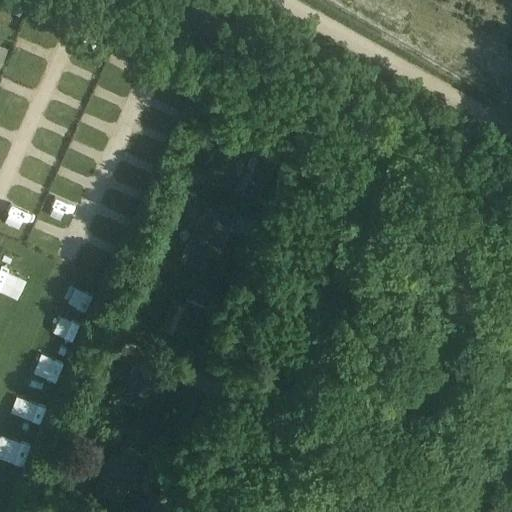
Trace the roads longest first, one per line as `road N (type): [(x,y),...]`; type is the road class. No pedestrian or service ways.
road 1 (unknown): [(145,511),(296,175),(319,153),(350,143),(398,61)]
road 2 (track): [(289,0),(511,126)]
